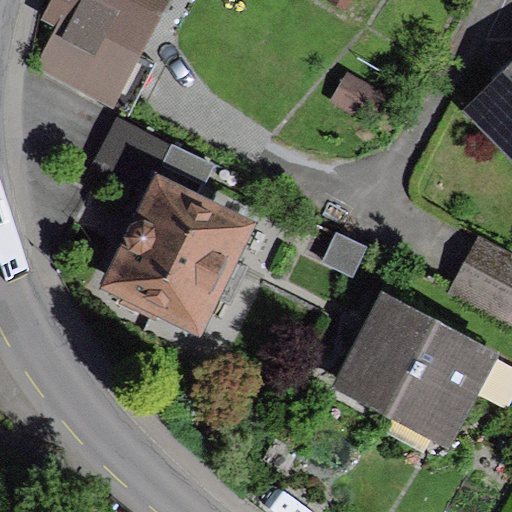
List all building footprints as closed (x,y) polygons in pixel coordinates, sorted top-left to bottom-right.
[(111,107),(169,0),(48,0),(38,19),(54,28),(33,66),(111,107)] [(329,0),(346,10),(351,0),(329,0)] [(358,146),(389,94),(347,69),(316,121),(358,146)] [(511,157),(511,73),(470,115),(511,157)] [(159,175),(196,194),(213,161),(116,113),(90,164),(150,194),(159,175)] [(201,328),(254,223),(196,194),(159,175),(150,194),(106,280),(201,328)] [(350,278),(366,248),(336,232),(320,262),(350,278)] [(511,325),(511,252),(478,234),(447,290),(511,325)] [(511,360),(508,358),(510,355),(394,292),(342,387),(458,450),(489,393),(511,405),(511,360)]
